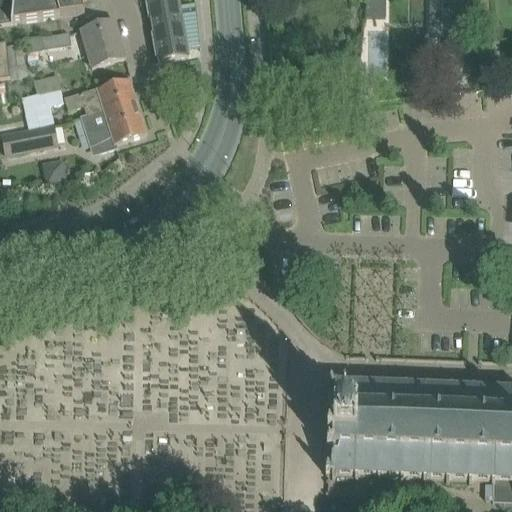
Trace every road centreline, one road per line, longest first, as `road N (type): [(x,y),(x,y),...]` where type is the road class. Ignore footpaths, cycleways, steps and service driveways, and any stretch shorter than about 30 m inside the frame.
road 1 (secondary): [(0,262),(131,235),(199,182),(225,126),(232,83),(228,0)]
road 2 (residential): [(162,122),(125,0)]
